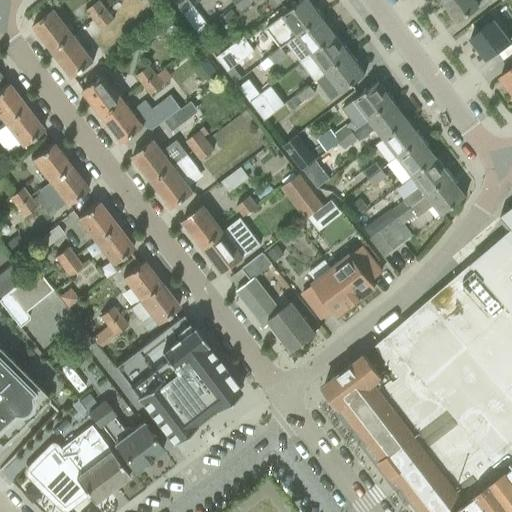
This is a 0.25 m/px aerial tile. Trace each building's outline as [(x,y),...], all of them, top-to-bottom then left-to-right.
[(97,0),(85,10),(92,19),(106,8),(99,0),(97,0)] [(239,0),(235,4),(240,11),(253,2),(254,4),(259,0),(278,0),(279,1),(279,0),(239,0)] [(308,0),(300,0),(265,28),(279,47),(281,48),(298,34),(298,33),(320,16),(308,0)] [(441,0),(458,21),(480,4),(476,0),(441,0)] [(207,24),(193,5),(183,13),(197,32),(207,24)] [(106,8),(92,19),(99,29),(113,18),(106,8)] [(53,9),(32,24),(52,49),(72,34),(53,9)] [(298,33),(298,34),(312,52),(335,34),(320,16),(298,33)] [(493,19),(486,25),(470,37),(486,58),(510,40),(493,19)] [(72,34),(52,49),(72,77),(93,61),(72,34)] [(312,52),(301,60),(315,79),(326,70),(349,53),(335,34),(312,52)] [(242,36),(215,56),(227,71),(254,50),(242,36)] [(281,48),(279,47),(267,56),(273,64),(286,55),(281,48)] [(349,53),(326,70),(342,91),(365,74),(349,53)] [(438,68),(473,113),(481,106),(446,62),(438,68)] [(134,76),(142,85),(157,75),(148,64),(134,76)] [(511,66),(500,76),(511,92),(511,66)] [(161,72),(157,75),(142,85),(149,95),(167,80),(161,72)] [(103,74),(82,89),(102,115),(123,100),(103,74)] [(368,118),(392,100),(377,80),(342,107),(357,127),(368,118)] [(7,83),(0,88),(0,117),(4,122),(24,106),(7,83)] [(308,84),(295,94),(284,103),(290,111),(314,92),(308,84)] [(260,93),(249,101),(263,120),(274,111),(260,93)] [(123,100),(102,115),(122,142),(143,126),(148,133),(180,108),(169,94),(151,108),(144,99),(130,109),(123,100)] [(352,131),(339,141),(344,148),(357,139),(359,141),(376,128),(383,137),(407,119),(392,100),(368,118),(357,127),(352,131)] [(24,106),(4,122),(21,145),(42,129),(24,106)] [(188,118),(180,108),(164,120),(172,131),(188,118)] [(407,119),(383,137),(397,156),(421,138),(407,119)] [(346,124),(333,134),(339,141),(352,131),(346,124)] [(185,141),(192,151),(206,140),(199,130),(185,141)] [(302,170),(316,159),(297,134),(282,145),(302,170)] [(421,138),(397,156),(386,164),(401,183),(412,175),(436,157),(421,138)] [(153,139),(132,155),(152,181),(173,165),(187,154),(175,139),(161,150),(153,139)] [(206,140),(192,151),(199,160),(213,149),(206,140)] [(52,142),(36,154),(31,158),(48,181),(69,165),(52,142)] [(173,165),(152,181),(172,207),(193,191),(183,179),(197,168),(187,154),(173,165)] [(390,209),(396,216),(426,194),(450,176),(436,157),(412,175),(419,185),(402,198),(403,199),(390,209)] [(362,171),(368,179),(380,169),(374,161),(362,171)] [(69,165),(48,181),(66,205),(87,189),(69,165)] [(248,177),(240,166),(220,181),(228,192),(248,177)] [(380,169),(368,179),(373,186),(386,176),(380,169)] [(322,205),(298,173),(297,173),(280,187),(304,219),(322,205)] [(396,216),(368,238),(383,258),(412,236),(403,224),(415,215),(416,217),(434,203),(442,214),(465,195),(450,176),(426,194),(396,216)] [(7,197),(14,207),(29,196),(21,187),(7,197)] [(249,195),(234,206),(242,215),(256,204),(249,195)] [(29,196),(14,207),(22,217),(36,206),(29,196)] [(367,207),(359,197),(347,206),(355,216),(367,207)] [(97,201),(81,213),(76,217),(94,241),(115,224),(97,201)] [(203,204),(182,220),(201,246),(222,230),(203,204)] [(510,228),(475,258),(488,273),(511,301),(511,205),(500,215),(510,228)] [(36,236),(53,226),(47,216),(30,227),(36,236)] [(222,273),(260,244),(240,217),(223,230),(222,230),(201,246),(222,273)] [(115,224),(94,241),(111,264),(132,248),(115,224)] [(62,234),(55,225),(38,239),(44,248),(62,234)] [(85,251),(92,240),(80,234),(74,245),(85,251)] [(23,246),(16,237),(3,247),(10,256),(23,246)] [(283,253),(277,244),(266,253),(272,261),(283,253)] [(67,246),(53,257),(60,266),(74,256),(67,246)] [(349,254),(331,268),(356,301),(374,287),(369,280),(381,270),(362,246),(350,255),(349,254)] [(249,279),(236,290),(261,323),(278,309),(253,277),(270,262),(262,252),(241,268),(249,279)] [(74,256),(60,266),(67,276),(81,266),(74,256)] [(380,374),(364,354),(323,385),(339,406),(342,404),(341,408),(369,443),(387,446),(391,451),(380,460),(391,474),(402,465),(406,471),(404,489),(421,511),(511,511),(511,461),(510,460),(511,458),(511,301),(488,273),(475,258),(374,345),(398,376),(392,381),(385,370),(380,374)] [(160,283),(142,260),(121,277),(138,299),(160,283)] [(0,297),(26,276),(16,264),(13,261),(0,271),(0,297)] [(356,301),(331,268),(312,282),(313,284),(301,293),(320,317),(332,308),(338,315),(356,301)] [(0,297),(0,306),(12,321),(52,289),(35,269),(26,276),(0,297)] [(146,331),(178,307),(160,283),(138,299),(138,300),(128,307),(138,321),(139,320),(146,331)] [(278,309),(261,323),(264,327),(270,322),(291,351),(315,333),(290,301),(279,310),(278,309)] [(97,316),(105,326),(119,315),(111,305),(97,316)] [(113,335),(127,325),(119,315),(105,326),(113,335)] [(177,318),(114,367),(159,426),(171,442),(172,442),(196,424),(195,423),(215,408),(215,409),(240,390),(220,364),(221,363),(217,358),(216,359),(204,343),(205,342),(192,326),(143,364),(135,352),(178,319),(177,318)] [(0,429),(5,435),(0,440),(0,442),(47,396),(0,349),(0,429)] [(98,428),(102,425),(136,469),(162,449),(141,422),(132,429),(121,429),(112,417),(114,416),(102,400),(86,412),(98,428)] [(102,434),(87,413),(76,421),(85,433),(87,431),(94,441),(63,464),(92,502),(128,475),(123,468),(128,464),(115,447),(110,451),(99,437),(102,434)] [(252,462),(180,511),(211,511),(262,477),(252,462)]
